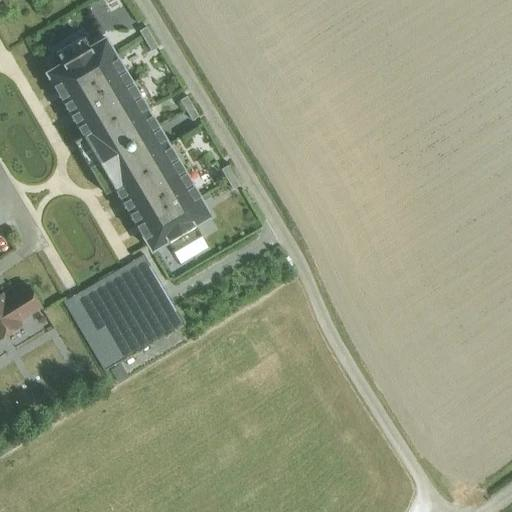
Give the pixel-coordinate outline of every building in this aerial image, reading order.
[(151,38),(145,27),(138,32),(144,42),(151,38)] [(146,110),(155,106),(139,78),(130,83),(104,39),(89,48),(83,37),(54,54),(61,64),(45,73),(86,143),(77,148),(100,188),(110,182),(150,251),(166,242),(172,253),(200,236),(194,226),(209,217),(183,172),(191,168),(175,140),(167,145),(146,110)] [(157,48),(151,38),(144,42),(150,52),(157,48)] [(179,101),(185,111),(192,107),(186,97),(179,101)] [(198,117),(192,107),(185,111),(191,121),(198,117)] [(233,176),(227,166),(220,170),(226,180),(233,176)] [(239,186),(233,176),(226,180),(232,190),(239,186)] [(143,255),(63,303),(103,372),(184,324),(143,255)] [(0,337),(20,325),(17,321),(40,307),(27,286),(4,300),(1,294),(0,294),(0,337)] [(128,378),(120,364),(110,370),(118,384),(128,378)]
